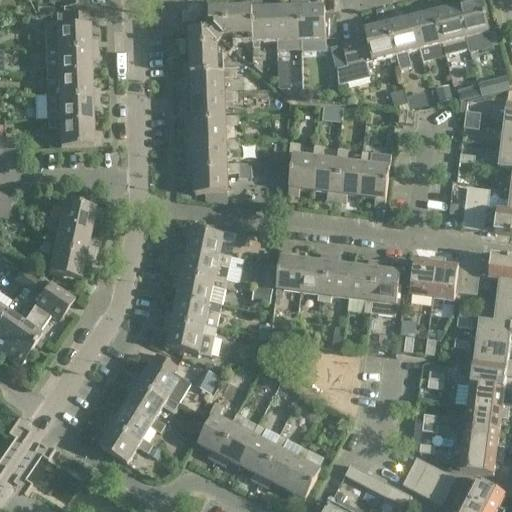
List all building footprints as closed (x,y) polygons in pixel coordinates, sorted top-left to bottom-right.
[(60,0),(60,9),(64,9),(64,16),(87,16),(87,8),(88,8),(87,0),(60,0)] [(471,0),(473,6),(458,9),(466,41),(469,52),(470,55),(493,49),(493,46),(481,0),(471,0)] [(291,2),(292,11),(276,11),(277,44),(295,43),(295,49),(302,49),(300,2),(291,2)] [(309,10),(309,2),(300,2),(302,49),(308,49),(308,43),(326,42),(325,9),(309,10)] [(261,3),(252,3),(252,5),(253,34),(253,44),(253,49),(260,49),(260,44),(277,44),(276,11),(261,12),(261,3)] [(184,77),(213,76),(224,76),(224,71),(223,57),(229,57),(235,51),(235,45),(253,44),(253,34),(252,5),(242,5),(242,12),(210,13),(210,27),(216,27),(216,31),(208,39),(204,39),(204,34),(190,34),(191,67),(184,67),(184,77)] [(466,41),(458,9),(443,13),(441,5),(433,7),(444,52),(446,58),(469,52),(466,41)] [(188,7),(188,12),(197,21),(199,18),(199,7),(188,7)] [(444,52),(433,7),(424,9),(426,17),(412,21),(419,52),(437,48),(438,54),(444,52)] [(197,21),(188,12),(182,13),(183,24),(194,24),(197,21)] [(56,25),(44,25),(45,49),(57,49),(57,54),(97,53),(96,43),(89,43),(88,16),(87,16),(64,16),(56,17),(56,25)] [(419,52),(412,21),(397,24),(395,16),(386,18),(398,64),(400,73),(411,70),(408,55),(419,52)] [(398,64),(386,18),(378,20),(380,29),(365,32),(367,41),(343,47),(348,70),(339,72),(340,86),(370,79),(367,65),(390,60),(391,65),(398,64)] [(90,77),(90,62),(97,62),(97,53),(57,54),(57,49),(45,49),(46,73),(58,73),(58,78),(90,77)] [(224,76),(213,76),(184,77),(185,87),(192,86),(192,101),(225,100),(225,95),(224,80),(236,80),(236,70),(224,71),(224,76)] [(98,101),(98,90),(91,91),(90,77),(58,78),(58,73),(46,73),(46,83),(58,82),(58,97),(58,102),(98,101)] [(492,94),(489,85),(479,87),(482,97),(492,94)] [(451,101),(448,88),(435,91),(439,104),(451,101)] [(478,98),(475,88),(456,93),(459,103),(478,98)] [(292,96),(292,101),(303,101),(303,92),(297,91),(292,96)] [(237,94),(225,95),(225,100),(192,101),(193,115),(185,115),(186,125),(226,124),(225,119),(225,104),(237,104),(237,94)] [(92,125),(91,110),(99,110),(98,101),(58,102),(58,97),(46,97),(47,121),(59,121),(59,126),(92,125)] [(416,98),(407,100),(410,112),(419,110),(416,98)] [(45,129),(44,107),(33,108),(34,130),(45,129)] [(400,112),(399,125),(414,127),(415,114),(400,112)] [(466,114),(465,122),(480,124),(481,116),(466,114)] [(237,119),(225,119),(226,124),(186,125),(186,135),(193,134),(194,149),(226,148),(226,143),(226,128),(238,128),(237,119)] [(100,149),(99,138),(92,139),(92,125),(59,126),(59,121),(47,121),(47,131),(59,130),(60,150),(100,149)] [(480,124),(465,122),(464,130),(479,132),(480,124)] [(511,148),(511,127),(504,126),(501,147),(511,148)] [(385,152),(387,137),(369,136),(367,151),(385,152)] [(4,142),(5,166),(17,165),(16,142),(4,142)] [(238,143),(226,143),(226,148),(194,149),(194,163),(187,163),(187,173),(227,172),(227,167),(227,152),(238,152),(238,143)] [(293,158),(288,197),(299,199),(300,191),(314,193),(318,161),(313,160),(299,159),(300,147),(291,145),(290,157),(293,158)] [(511,148),(501,147),(498,170),(511,171),(511,148)] [(342,164),(337,163),(323,162),(324,150),(315,149),(313,160),(318,161),(314,193),(328,195),(327,202),(337,203),(342,164)] [(366,167),(361,166),(346,165),(348,153),(339,152),(337,163),(342,164),(337,203),(347,204),(348,197),(362,199),(366,167)] [(363,154),(361,166),(366,167),(362,199),(376,201),(375,208),(385,209),(390,170),(392,158),(363,154)] [(460,157),(459,165),(474,167),(476,158),(460,157)] [(479,157),(478,167),(491,169),(492,158),(479,157)] [(195,182),(195,197),(228,196),(227,176),(239,176),(239,166),(227,167),(227,172),(187,173),(188,183),(195,182)] [(260,191),(250,175),(232,186),(241,202),(260,191)] [(511,237),(511,182),(508,214),(488,211),(490,193),(468,191),(463,231),(511,237)] [(0,194),(0,219),(7,221),(12,197),(0,194)] [(59,224),(58,227),(90,234),(93,221),(100,222),(102,212),(63,204),(62,209),(59,224)] [(92,259),(94,250),(87,249),(90,234),(58,227),(59,224),(47,221),(45,230),(57,232),(54,247),(53,251),(92,259)] [(183,240),(190,242),(187,255),(219,262),(220,258),(223,243),(234,246),(236,237),(224,234),(224,238),(185,230),(183,240)] [(48,276),(80,282),(83,268),(90,269),(92,259),(53,251),(54,247),(42,244),(40,253),(52,256),(48,276)] [(283,299),(283,293),(301,295),(305,263),(290,261),(291,253),(282,252),(276,298),(283,299)] [(184,269),(177,268),(175,277),(214,286),(215,281),(227,283),(231,260),(220,258),(219,262),(187,255),(184,269)] [(479,280),(499,283),(494,325),(511,326),(511,261),(460,255),(458,270),(455,296),(456,296),(477,298),(479,280)] [(318,298),(318,304),(324,304),(330,258),(321,257),(320,265),(305,263),(301,295),(318,298)] [(330,305),(331,299),(349,301),(353,269),(338,267),(339,259),(330,258),(324,304),(330,305)] [(415,264),(411,298),(433,301),(438,260),(430,259),(429,266),(415,264)] [(433,301),(455,304),(456,296),(455,296),(458,270),(445,268),(445,261),(438,260),(433,301)] [(350,289),(349,301),(366,304),(364,316),(371,317),(371,310),(377,264),(369,263),(368,271),(353,269),(350,289)] [(377,264),(371,310),(371,317),(395,320),(401,275),(385,273),(386,265),(377,264)] [(29,278),(21,273),(14,282),(22,288),(29,278)] [(177,302),(209,309),(221,312),(227,283),(215,281),(214,286),(175,277),(173,287),(180,289),(177,302)] [(22,288),(30,293),(37,283),(29,278),(22,288)] [(258,279),(256,289),(272,292),(273,281),(258,279)] [(59,324),(74,301),(50,285),(23,325),(3,355),(21,367),(41,338),(38,335),(50,317),(59,324)] [(255,289),(252,303),(269,307),(272,292),(256,289),(255,289)] [(221,312),(209,309),(177,302),(174,316),(167,315),(165,324),(204,332),(216,335),(221,312)] [(5,313),(0,320),(0,353),(3,355),(23,325),(5,313)] [(458,329),(473,331),(474,322),(459,320),(458,329)] [(476,346),(510,350),(511,337),(511,326),(494,325),(479,323),(476,346)] [(216,335),(204,332),(165,324),(163,334),(170,335),(167,350),(211,359),(216,335)] [(260,328),(259,342),(270,343),(272,329),(260,328)] [(333,338),(332,352),(341,353),(343,340),(333,338)] [(399,339),(397,354),(404,354),(412,356),(414,340),(406,339),(399,339)] [(436,343),(427,342),(425,357),(434,358),(436,343)] [(455,352),(470,354),(471,345),(456,343),(455,352)] [(376,358),(378,345),(368,344),(366,356),(376,358)] [(511,363),(508,363),(510,350),(476,346),(474,366),(511,370),(511,363)] [(132,384),(166,405),(168,401),(178,408),(191,387),(180,381),(178,384),(171,380),(178,369),(157,357),(143,380),(137,376),(132,384)] [(506,378),(511,378),(511,370),(474,366),(471,388),(504,392),(506,378)] [(444,384),(445,376),(430,374),(429,382),(444,384)] [(443,392),(444,384),(429,382),(427,390),(443,392)] [(168,401),(166,405),(132,384),(126,393),(133,396),(126,408),(153,425),(163,409),(173,415),(178,408),(168,401)] [(510,407),(503,406),(504,392),(471,388),(468,409),(509,414),(510,407)] [(217,465),(235,429),(218,420),(224,410),(215,405),(210,416),(213,418),(199,447),(212,454),(208,460),(217,465)] [(163,431),(153,425),(126,408),(118,421),(112,417),(107,425),(140,446),(148,433),(158,439),(163,431)] [(501,421),(508,422),(509,414),(468,409),(465,430),(499,434),(501,421)] [(423,424),(438,426),(439,419),(424,417),(423,424)] [(241,419),(235,429),(217,465),(226,469),(229,463),(242,469),(257,440),(244,434),(249,423),(241,419)] [(437,433),(438,426),(423,424),(422,431),(437,433)] [(107,437),(100,450),(127,467),(135,454),(138,450),(148,456),(158,462),(163,454),(143,442),(140,446),(107,425),(101,433),(107,437)] [(465,430),(457,429),(454,451),(463,452),(504,457),(505,449),(497,449),(499,434),(465,430)] [(262,430),(257,440),(242,469),(254,476),(251,482),(260,487),(278,451),(265,445),(271,434),(262,430)] [(284,441),(278,451),(260,487),(269,491),(272,485),(284,491),(299,462),(286,456),(292,445),(284,441)] [(419,455),(434,457),(435,448),(420,446),(419,455)] [(305,452),(299,462),(284,491),(297,498),(294,504),(303,509),(321,473),(308,467),(313,456),(305,452)] [(495,464),(503,465),(504,457),(463,452),(460,474),(494,478),(495,464)] [(403,488),(430,502),(441,508),(455,480),(417,461),(403,488)] [(345,479),(372,493),(406,511),(412,500),(351,468),(345,479)] [(479,484),(464,511),(497,511),(505,497),(479,484)]
